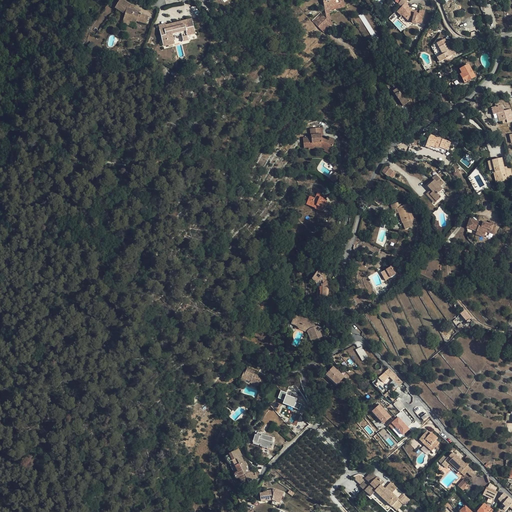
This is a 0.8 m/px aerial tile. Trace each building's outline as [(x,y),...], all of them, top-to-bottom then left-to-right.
[(125,14),(125,15),(127,15),(125,20),(131,22),(136,23),(137,21),(139,21),(141,15),(138,15),(139,12),(133,10),(129,9),(130,5),(122,0),(119,0),(115,8),(125,14)] [(345,8),(343,0),(339,0),(341,5),(336,6),(335,7),(334,8),(332,7),(328,8),(326,1),(323,1),(326,19),(327,20),(331,24),(329,11),(336,9),(345,8)] [(400,0),(397,5),(400,8),(405,3),(406,1),(404,0),(400,0)] [(400,8),(395,13),(398,16),(399,16),(400,14),(404,18),(403,19),(406,22),(414,26),(415,24),(419,26),(424,15),(420,13),(418,17),(413,15),(408,9),(410,8),(405,3),(400,8)] [(320,13),(312,21),(319,28),(327,20),(326,19),(320,13)] [(130,26),(131,22),(125,20),(127,15),(125,15),(122,24),(130,26)] [(158,25),(159,30),(166,28),(166,29),(170,28),(170,27),(170,26),(171,25),(174,25),(175,25),(176,26),(176,27),(184,25),(184,23),(192,21),(191,18),(166,25),(165,23),(158,25)] [(327,20),(319,28),(323,33),(332,25),(331,24),(327,20)] [(159,30),(162,40),(166,39),(167,43),(174,41),(173,36),(181,33),(182,37),(187,36),(186,33),(194,31),(192,21),(184,23),(184,25),(176,27),(176,26),(175,25),(174,25),(171,25),(170,26),(170,27),(170,28),(166,29),(166,28),(159,30)] [(454,50),(453,51),(451,52),(450,50),(445,39),(431,46),(434,52),(437,51),(438,53),(435,54),(440,62),(456,53),(454,50)] [(468,64),(459,69),(462,74),(460,75),(464,83),(475,77),(468,64)] [(393,91),(403,106),(412,100),(407,92),(404,93),(402,88),(401,89),(395,80),(391,82),(395,90),(393,91)] [(496,107),(491,108),(493,115),(498,113),(500,122),(506,120),(507,123),(511,121),(511,113),(511,109),(504,111),(503,107),(501,107),(501,105),(499,106),(498,103),(495,104),(496,107)] [(304,148),(308,147),(312,147),(312,148),(321,148),(322,148),(322,146),(331,150),(334,143),(333,143),(334,140),(329,138),(328,141),(323,139),(321,138),(320,128),(310,129),(311,137),(303,138),(304,148)] [(451,143),(443,140),(439,138),(430,135),(428,139),(426,138),(423,146),(446,154),(447,155),(447,154),(448,154),(449,153),(451,147),(449,147),(451,143)] [(474,157),(479,162),(483,158),(477,154),(474,157)] [(490,171),(493,170),(495,170),(496,177),(499,177),(500,182),(507,181),(507,179),(511,177),(511,174),(510,166),(504,168),(502,158),(488,162),(490,171)] [(392,179),(396,173),(386,165),(382,171),(392,179)] [(430,195),(437,202),(442,198),(438,194),(443,189),(440,186),(444,183),(437,175),(432,178),(434,181),(428,187),(431,190),(433,192),(430,195)] [(435,204),(437,202),(430,195),(433,192),(431,190),(426,194),(435,204)] [(327,200),(325,199),(322,198),(324,195),(318,192),(315,198),(309,196),(306,204),(315,207),(314,208),(322,211),(327,200)] [(409,204),(403,206),(400,207),(399,204),(398,202),(391,205),(392,210),(395,209),(397,208),(399,213),(402,224),(403,223),(405,230),(417,225),(415,219),(414,219),(409,204)] [(476,233),(485,236),(486,232),(487,229),(492,231),(495,223),(490,221),(489,224),(483,222),(482,227),(479,226),(481,222),(470,218),(467,228),(477,231),(476,233)] [(497,224),(495,223),(492,231),(487,229),(486,232),(493,234),(497,224)] [(386,270),(391,278),(398,274),(393,266),(386,270)] [(385,281),(391,278),(386,270),(381,273),(385,281)] [(317,272),(308,284),(309,284),(312,285),(313,285),(316,284),(319,281),(320,281),(321,281),(322,281),(322,282),(323,285),(319,287),(317,287),(317,297),(327,298),(328,285),(328,284),(328,283),(327,282),(326,281),(326,280),(326,279),(326,278),(325,277),(325,276),(325,275),(324,274),(323,273),(323,272),(322,271),(321,271),(320,271),(319,271),(318,271),(317,271),(317,272)] [(460,314),(467,322),(471,318),(464,311),(460,314)] [(322,314),(315,312),(313,318),(320,320),(322,314)] [(291,324),(296,326),(296,324),(308,329),(313,340),(313,341),(322,337),(317,325),(318,323),(296,314),(294,319),(293,319),(291,324)] [(311,341),(313,340),(308,329),(296,324),(296,326),(298,329),(307,332),(311,341)] [(361,360),(368,357),(362,346),(356,349),(361,360)] [(344,377),(333,367),(326,375),(337,385),(344,377)] [(250,383),(252,383),(257,385),(258,386),(262,377),(254,374),(255,371),(247,368),(246,371),(244,370),(240,380),(249,384),(250,383)] [(386,376),(398,388),(402,385),(388,371),(381,377),(382,379),(386,376)] [(391,394),(396,390),(394,388),(383,397),(385,400),(388,397),(389,396),(391,394)] [(283,403),(294,407),(297,397),(280,391),(278,398),(284,400),(283,403)] [(400,411),(405,407),(398,399),(393,404),(400,411)] [(241,402),(238,400),(236,402),(234,401),(233,401),(229,405),(234,410),(237,407),(235,406),(237,403),(239,405),(241,402)] [(391,417),(380,405),(372,412),(384,424),(391,417)] [(404,436),(411,430),(399,418),(390,426),(394,430),(396,427),(404,436)] [(431,433),(430,434),(429,435),(426,432),(419,440),(423,443),(432,451),(436,447),(438,449),(442,445),(436,440),(438,438),(431,433)] [(268,446),(272,447),(273,443),(271,443),(273,439),(256,433),(253,441),(261,444),(261,446),(267,448),(268,446)] [(245,464),(246,463),(245,461),(244,461),(241,456),(242,456),(239,449),(233,451),(232,454),(229,453),(229,454),(225,456),(228,462),(229,462),(232,461),(238,471),(235,473),(234,475),(234,476),(234,477),(235,478),(236,478),(237,479),(239,478),(242,483),(246,480),(248,483),(257,478),(255,475),(253,476),(250,469),(248,470),(247,467),(245,464)] [(464,469),(467,472),(473,477),(476,474),(453,452),(447,459),(443,456),(439,461),(447,468),(451,464),(461,473),(464,469)] [(232,461),(229,462),(235,473),(238,471),(232,461)] [(391,482),(388,486),(373,472),(366,478),(362,475),(359,475),(356,476),(353,477),(362,485),(360,486),(371,498),(376,493),(393,508),(394,507),(398,511),(409,499),(403,494),(398,500),(392,494),(397,488),(391,482)] [(465,479),(458,486),(463,490),(469,483),(465,479)] [(497,494),(487,488),(482,502),(493,507),(497,494)] [(280,503),(284,493),(276,490),(275,489),(263,491),(263,493),(260,493),(261,501),(272,500),(273,500),(279,502),(280,503)] [(469,511),(466,509),(462,511),(507,511),(510,509),(511,511),(511,502),(505,495),(499,502),(504,507),(499,511),(493,511),(483,505),(474,511),(469,511)] [(448,500),(442,505),(444,507),(447,505),(453,511),(456,510),(448,500)]
